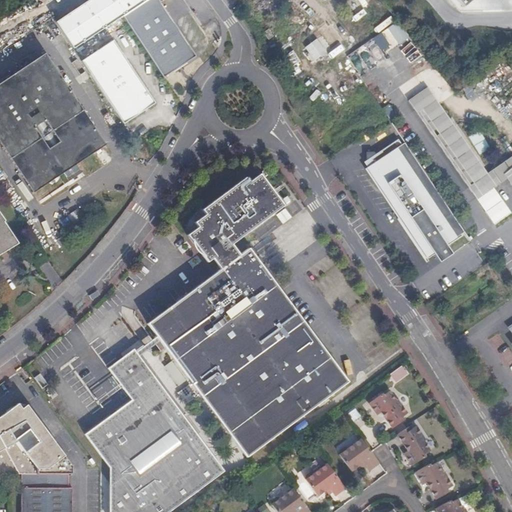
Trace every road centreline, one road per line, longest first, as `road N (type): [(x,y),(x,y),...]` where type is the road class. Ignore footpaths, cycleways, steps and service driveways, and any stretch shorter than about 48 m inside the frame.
road 1 (residential): [(265,121),(435,362),(511,490)]
road 2 (residential): [(0,356),(101,264),(186,151)]
road 3 (residential): [(265,121),(262,82),(237,71),(212,84),(206,112)]
